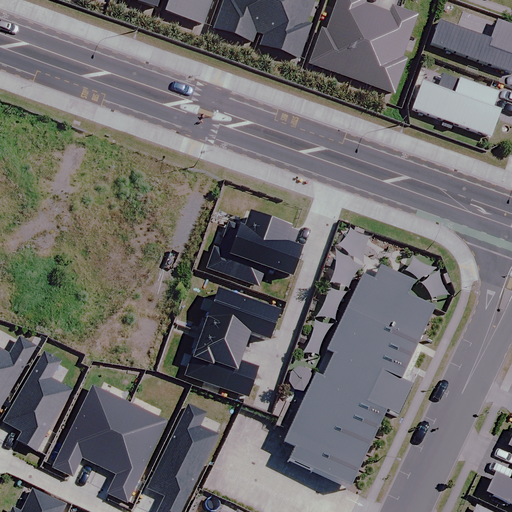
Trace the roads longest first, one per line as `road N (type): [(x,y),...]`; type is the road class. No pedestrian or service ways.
road 1 (secondary): [(511,227),(437,193),(0,39)]
road 2 (tertiary): [(511,279),(406,511)]
